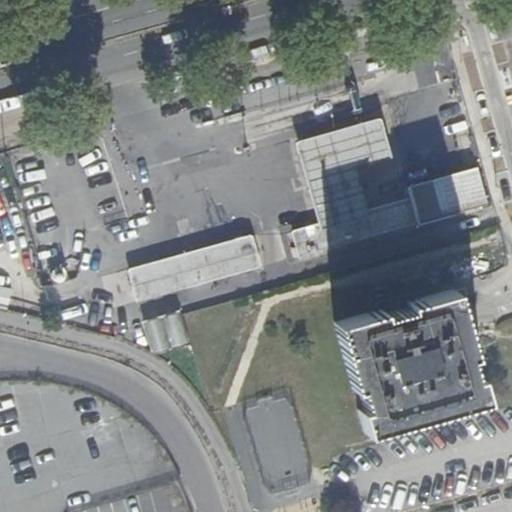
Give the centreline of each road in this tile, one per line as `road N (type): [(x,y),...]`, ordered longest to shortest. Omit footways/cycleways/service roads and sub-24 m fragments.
road 1 (primary): [(0,90),(324,0)]
road 2 (unclassified): [(9,352),(100,373),(137,392),(196,467),(209,511)]
road 3 (residential): [(469,0),(511,149)]
road 4 (primary): [(149,0),(0,41)]
